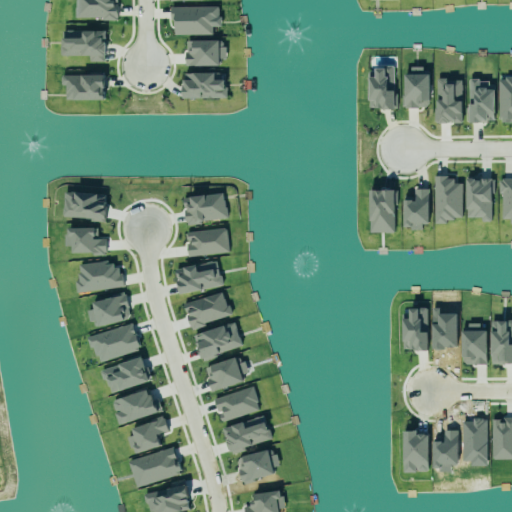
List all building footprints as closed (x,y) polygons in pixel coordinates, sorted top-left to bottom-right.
[(117,0),(75,0),(76,18),(117,19),(117,0)] [(170,5),(170,19),(175,19),(175,32),(210,31),(210,23),(214,23),(214,17),(217,17),(217,4),(170,5)] [(63,32),(82,32),(82,25),(95,25),(95,27),(102,27),(103,35),(105,35),(105,51),(102,51),(103,58),(87,58),(86,52),(60,53),(60,44),(64,44),(63,32)] [(185,66),(219,66),(219,59),(225,59),(224,40),(185,41),(185,66)] [(391,63),(374,62),(374,71),(367,71),(368,104),(375,104),(375,102),(380,103),(380,104),(393,103),(391,63)] [(404,69),(410,69),(410,64),(423,63),(423,69),(428,70),(428,98),(426,98),(426,106),(403,106),(400,106),(400,89),(404,89),(404,69)] [(60,72),(59,82),(64,82),(64,97),(95,97),(95,94),(105,94),(105,70),(80,70),(81,72),(60,72)] [(215,73),(183,72),(183,98),(226,99),(226,80),(215,79),(215,73)] [(435,75),(436,104),(432,104),(433,119),(460,118),(459,77),(445,78),(445,74),(435,75)] [(511,119),(501,119),(500,116),(497,116),(497,77),(505,77),(505,75),(511,75),(511,119)] [(494,122),(494,81),(468,81),(469,122),(494,122)] [(462,221),(462,183),(454,184),(453,176),(433,177),(434,221),(462,221)] [(501,222),(511,222),(511,176),(500,177),(501,222)] [(492,222),(492,179),(466,179),(466,218),(481,218),(481,222),(492,222)] [(413,185),(427,185),(427,218),(428,222),(421,222),(421,228),(409,229),(409,224),(403,224),(402,195),(413,195),(413,185)] [(369,190),(369,232),(394,233),(394,190),(369,190)] [(227,218),(224,193),(183,198),(186,223),(227,218)] [(186,232),(188,256),(229,252),(226,228),(186,232)] [(175,268),(179,293),(221,287),(218,262),(175,268)] [(183,304),(191,328),(230,316),(223,291),(183,304)] [(194,333),(200,358),(241,348),(236,323),(194,333)] [(246,373),(241,356),(204,368),(212,391),(243,381),(241,375),(246,373)] [(213,399),(221,422),(260,410),(252,387),(213,399)] [(271,439),(263,415),(222,428),(230,452),(271,439)] [(179,511),(190,510),(185,485),(146,493),(149,511),(179,511)] [(283,508),(282,491),(254,494),(255,504),(244,505),(244,511),(278,511),(278,509),(283,508)]
